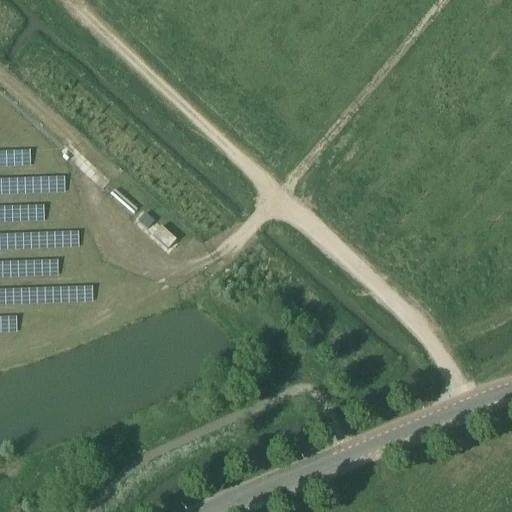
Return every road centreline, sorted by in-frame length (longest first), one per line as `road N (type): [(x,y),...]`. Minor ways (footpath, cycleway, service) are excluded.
road 1 (unclassified): [(511,394),(347,458)]
road 2 (unclassified): [(217,511),(347,458)]
